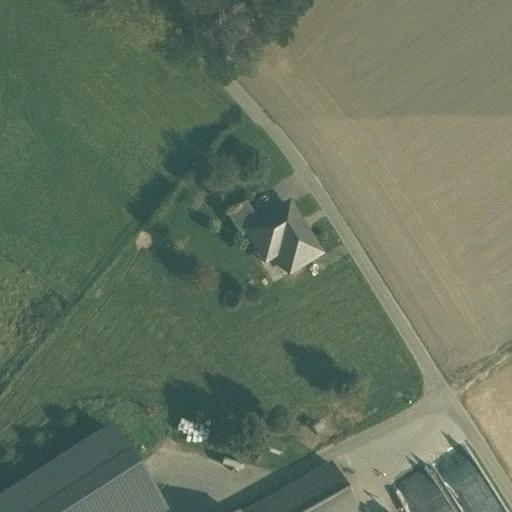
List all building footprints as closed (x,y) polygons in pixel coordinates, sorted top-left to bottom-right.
[(225,219),(238,241),(245,236),(245,235),(258,227),(245,207),(225,219)] [(276,258),(288,277),(319,258),(288,208),(258,227),(245,235),(245,236),(259,258),(266,254),(275,256),(276,258)] [(264,266),(276,258),(275,256),(266,254),(259,258),(264,266)] [(158,511),(109,434),(0,503),(0,511),(158,511)] [(395,482),(409,511),(456,511),(452,504),(484,489),(465,449),(395,482)] [(330,467),(250,511),(355,511),(334,476),(330,467)]
